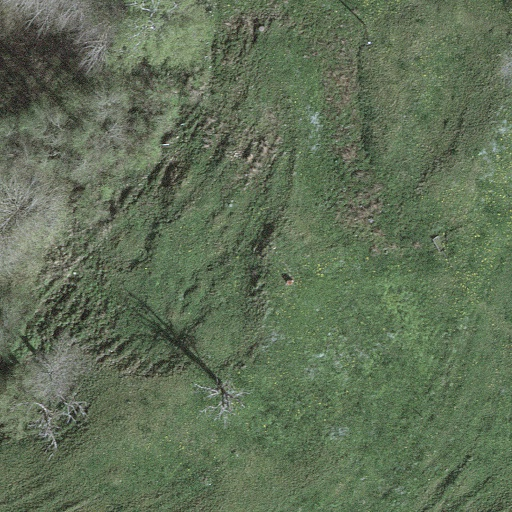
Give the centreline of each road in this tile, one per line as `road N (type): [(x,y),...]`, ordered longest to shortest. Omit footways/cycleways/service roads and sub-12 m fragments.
road 1 (track): [(312,0),(334,25),(340,53),(350,182),(383,233),(422,243),(460,237),(511,212)]
road 2 (track): [(0,226),(217,16),(244,0)]
